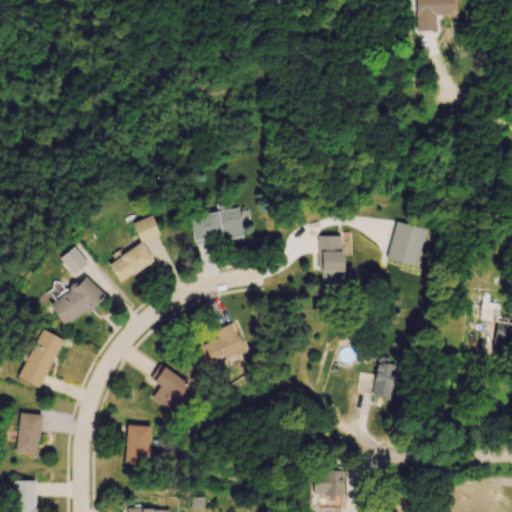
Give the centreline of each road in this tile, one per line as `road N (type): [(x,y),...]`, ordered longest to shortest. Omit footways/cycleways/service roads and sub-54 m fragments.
road 1 (residential): [(81,511),(85,424),(116,351),(149,317),(192,291),(261,276)]
road 2 (residential): [(511,453),(386,458),(365,442),(358,421)]
